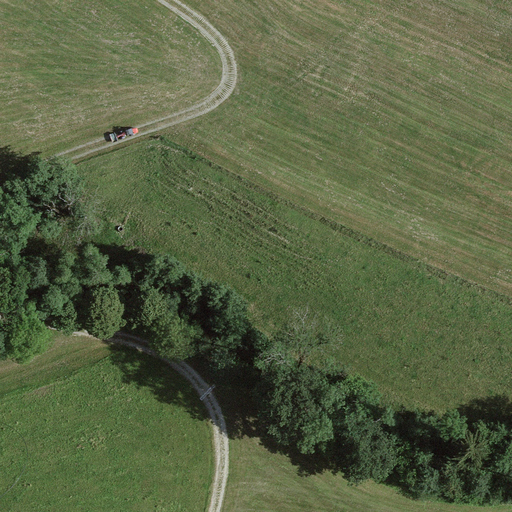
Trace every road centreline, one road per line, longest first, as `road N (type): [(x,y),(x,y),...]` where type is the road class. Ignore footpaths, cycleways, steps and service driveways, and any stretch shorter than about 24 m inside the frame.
road 1 (track): [(167,0),(219,40),(233,68),(220,103),(70,160),(0,201)]
road 2 (track): [(0,318),(114,337),(160,355),(194,384),(221,447),(216,511)]
